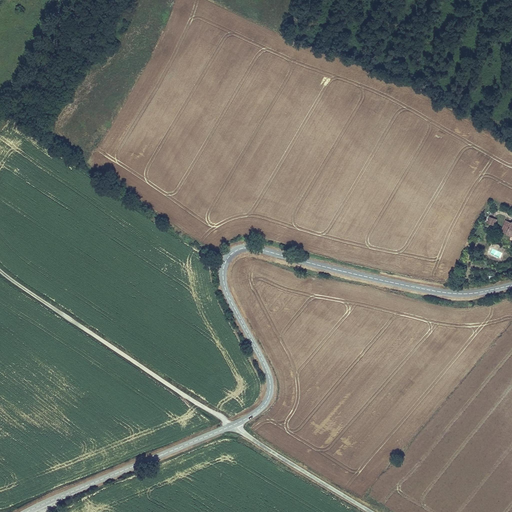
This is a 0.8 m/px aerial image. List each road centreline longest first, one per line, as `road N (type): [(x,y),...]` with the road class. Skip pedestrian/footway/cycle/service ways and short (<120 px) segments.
road 1 (tertiary): [(233,425),(258,410),(269,386),(224,286),(222,268),(234,250),(452,293),(511,285)]
road 2 (tertiary): [(24,511),(233,425)]
road 3 (unclassified): [(370,511),(233,425)]
